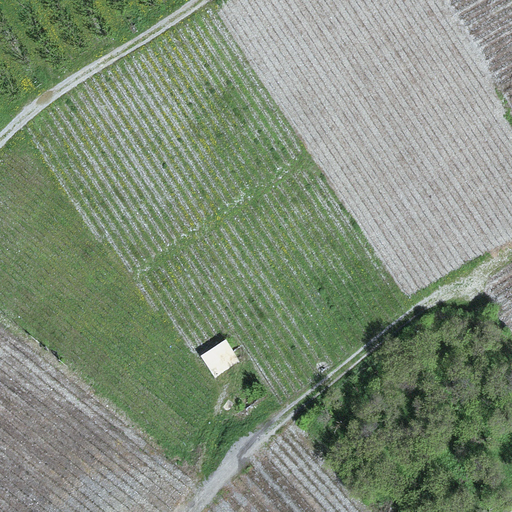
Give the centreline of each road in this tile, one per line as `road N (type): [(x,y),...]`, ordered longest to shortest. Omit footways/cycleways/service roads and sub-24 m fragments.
road 1 (track): [(511,253),(440,292),(262,433),(189,511)]
road 2 (track): [(0,141),(24,114),(202,0)]
